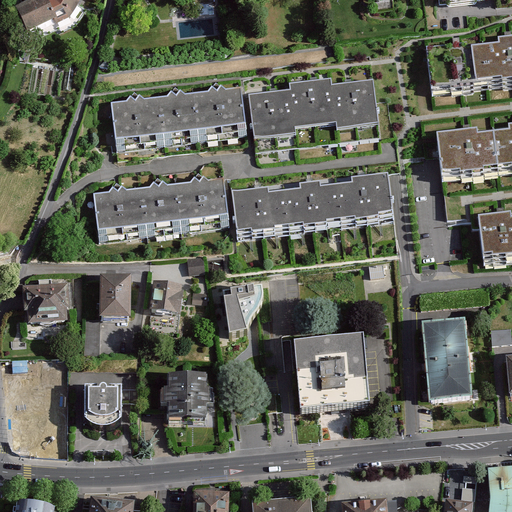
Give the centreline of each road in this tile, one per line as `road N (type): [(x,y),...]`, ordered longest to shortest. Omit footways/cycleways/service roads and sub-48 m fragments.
road 1 (tertiary): [(192,472),(511,443)]
road 2 (tertiary): [(0,473),(80,479),(192,472)]
